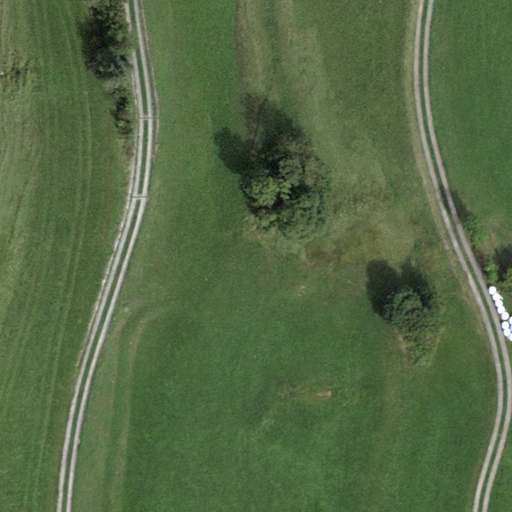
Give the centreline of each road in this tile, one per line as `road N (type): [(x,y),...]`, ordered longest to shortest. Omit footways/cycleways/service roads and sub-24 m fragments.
road 1 (track): [(426,0),(419,65),(428,142),(504,353),(508,412),(482,511)]
road 2 (track): [(63,511),(90,352),(131,233),(146,150),(135,0)]
